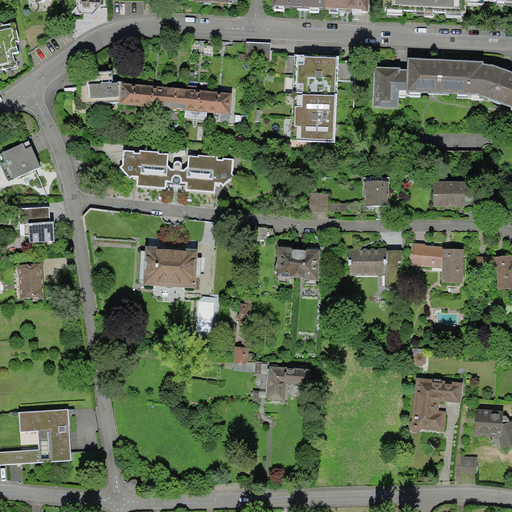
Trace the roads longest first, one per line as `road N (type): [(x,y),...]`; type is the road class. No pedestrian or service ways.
road 1 (residential): [(73,199),(305,223),(468,224),(511,235)]
road 2 (residential): [(73,199),(119,502)]
road 3 (residential): [(416,495),(119,502)]
road 4 (residential): [(256,30),(511,41)]
road 5 (residential): [(27,88),(94,42),(130,30),(256,30)]
road 6 (residential): [(27,88),(73,199)]
